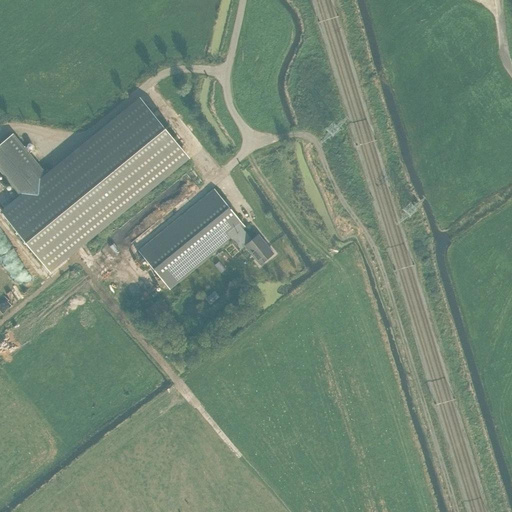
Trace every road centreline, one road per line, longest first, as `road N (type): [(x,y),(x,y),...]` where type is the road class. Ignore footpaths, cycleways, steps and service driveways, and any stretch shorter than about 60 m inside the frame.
road 1 (track): [(456,511),(377,255),(312,137),(270,139)]
road 2 (unclassified): [(270,139),(244,133),(227,93),(242,0)]
